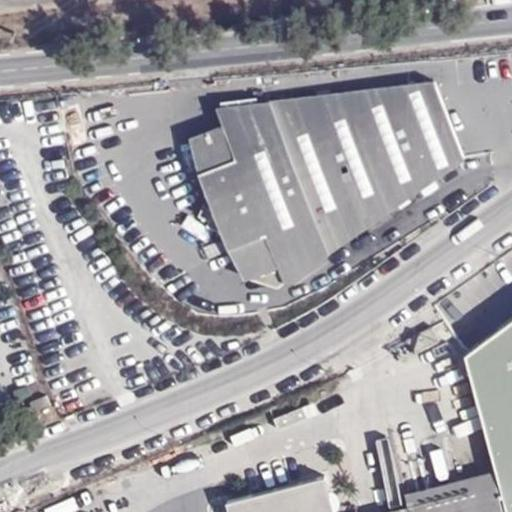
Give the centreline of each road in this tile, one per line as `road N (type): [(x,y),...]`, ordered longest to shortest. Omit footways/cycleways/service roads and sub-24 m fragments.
road 1 (unclassified): [(0,472),(316,339),(511,201)]
road 2 (unclassified): [(0,70),(511,17)]
road 3 (unknown): [(126,418),(19,139)]
